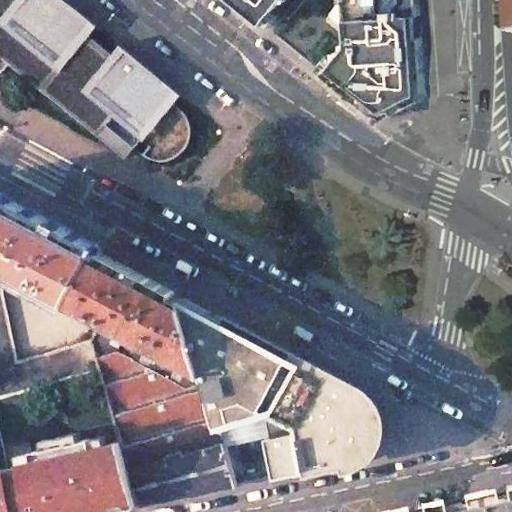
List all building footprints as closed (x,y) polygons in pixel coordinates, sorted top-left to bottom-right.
[(0,0),(0,73),(2,73),(10,62),(19,52),(135,146),(148,131),(156,137),(149,146),(153,149),(160,153),(166,154),(175,154),(184,150),(188,145),(192,140),(194,134),(194,128),(193,121),(188,113),(173,100),(181,91),(125,46),(117,54),(89,31),(97,23),(68,0),(0,0)] [(234,0),(263,23),(281,0),(234,0)] [(426,96),(420,0),(296,0),(272,31),(287,42),(382,119),(426,96)] [(19,52),(10,62),(127,156),(135,146),(19,52)] [(358,155),(344,146),(339,153),(353,162),(358,155)] [(0,202),(0,265),(70,302),(96,253),(65,237),(0,202)] [(102,319),(205,374),(183,300),(165,290),(121,267),(96,253),(70,302),(102,319)] [(1,285),(0,284),(0,397),(47,383),(93,370),(100,368),(92,340),(17,364),(1,285)] [(183,300),(205,374),(219,424),(265,411),(297,420),(307,469),(352,460),(364,452),(368,449),(373,442),(376,433),(377,425),(376,416),(373,407),(369,402),(359,394),(270,346),(183,300)] [(122,440),(141,504),(192,493),(236,484),(219,424),(205,374),(102,319),(92,340),(100,368),(116,422),(122,440)] [(50,394),(97,381),(93,370),(47,383),(50,394)] [(101,511),(141,504),(122,440),(95,446),(93,437),(34,450),(35,459),(20,462),(21,465),(8,468),(17,511),(101,511)] [(0,511),(17,511),(8,468),(0,469),(0,511)] [(511,511),(511,503),(495,507),(469,511),(511,511)]
